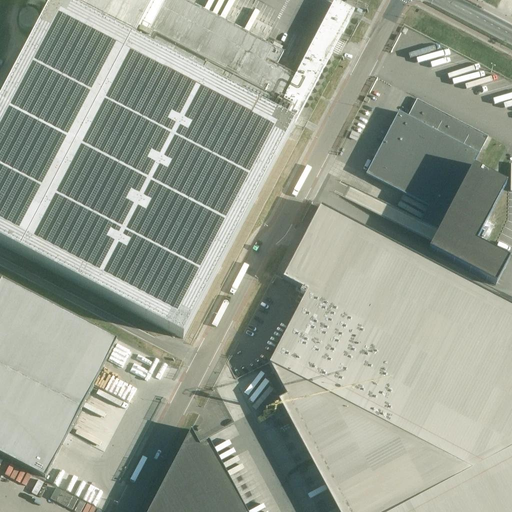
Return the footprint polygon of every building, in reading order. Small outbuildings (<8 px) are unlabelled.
[(0,244),(183,340),(295,126),(292,125),(311,89),(313,90),(336,46),(354,12),(335,2),(316,36),(307,54),(295,76),(277,66),(283,53),(181,0),(29,0),(26,6),(41,14),(48,0),(51,0),(54,1),(0,102),(0,244)] [(399,113),(366,176),(428,208),(420,222),(426,225),(439,232),(429,250),(494,284),(507,260),(474,243),(506,185),(472,167),(488,137),(417,100),(407,118),(399,113)] [(511,511),(511,307),(320,207),(282,280),(307,293),(269,365),(348,511),(511,511)] [(2,281),(0,284),(0,455),(45,479),(46,477),(69,434),(94,386),(116,343),(117,341),(2,281)] [(191,431),(148,511),(234,511),(204,454),(191,431)] [(107,479),(114,483),(125,462),(118,458),(107,479)]
